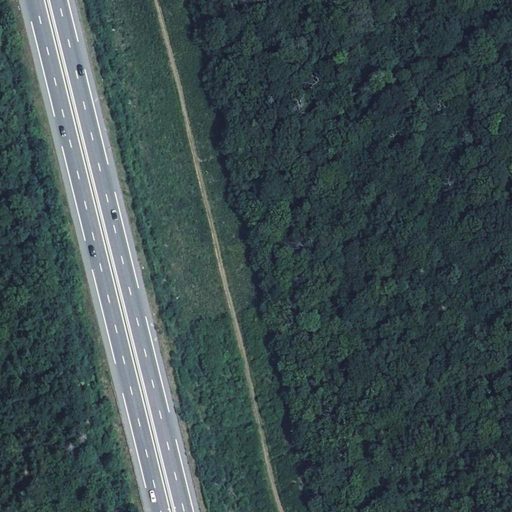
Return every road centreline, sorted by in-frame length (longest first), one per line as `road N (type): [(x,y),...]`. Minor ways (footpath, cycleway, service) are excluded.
road 1 (motorway): [(34,0),(160,511)]
road 2 (motorway): [(183,511),(57,0)]
